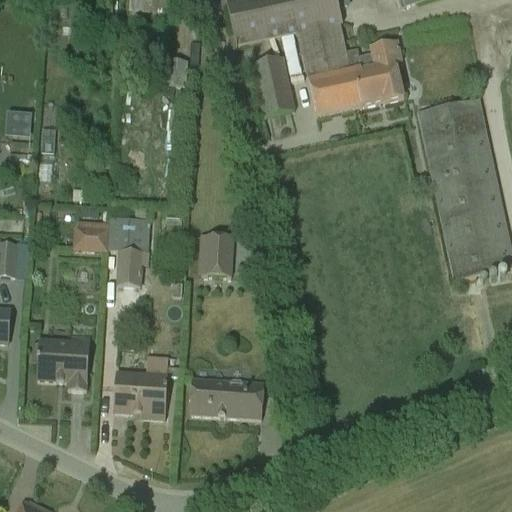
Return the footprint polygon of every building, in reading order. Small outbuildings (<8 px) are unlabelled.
[(334,0),(231,0),(241,52),(302,41),(310,79),(347,73),(334,0)] [(398,0),(402,11),(434,0),(398,0)] [(317,122),(405,107),(395,45),(372,49),(375,68),(347,73),(310,79),(317,122)] [(283,64),(251,71),(262,124),(294,118),(283,64)] [(511,273),(479,104),(418,115),(451,285),(511,273)] [(164,231),(128,229),(126,260),(162,262),(164,231)] [(90,230),(90,258),(122,258),(122,230),(90,230)] [(214,246),(215,288),(246,287),(245,245),(214,246)] [(37,253),(7,254),(9,292),(38,291),(37,253)] [(134,262),(132,297),(158,299),(160,264),(134,262)] [(0,351),(11,352),(12,314),(0,313),(0,351)] [(38,384),(92,388),(95,346),(41,343),(38,384)] [(193,422),(266,428),(270,384),(197,378),(193,422)] [(118,420),(169,421),(171,380),(120,379),(118,420)]
